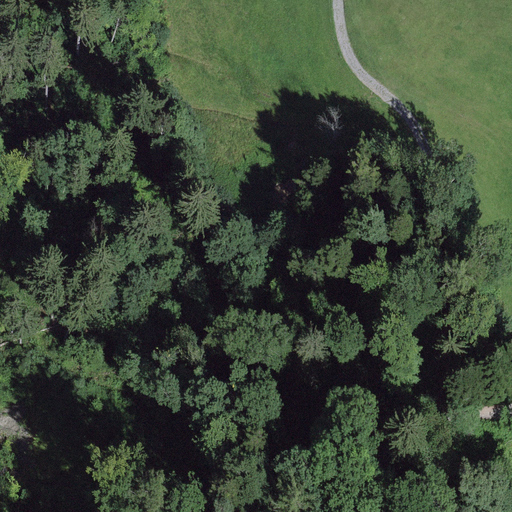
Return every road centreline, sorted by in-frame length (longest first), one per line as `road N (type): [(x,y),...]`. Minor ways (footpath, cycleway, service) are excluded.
road 1 (track): [(511,340),(440,208),(417,132),(355,69),(339,0)]
road 2 (track): [(364,511),(423,435),(466,415),(511,411)]
